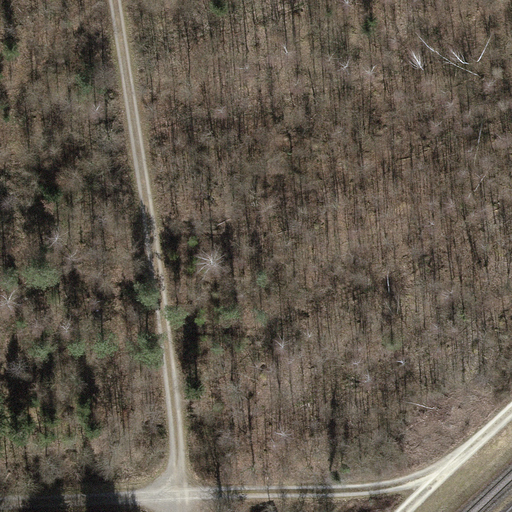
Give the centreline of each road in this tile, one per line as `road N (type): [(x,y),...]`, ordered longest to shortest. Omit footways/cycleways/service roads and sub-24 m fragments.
road 1 (track): [(117,0),(169,340),(183,511)]
road 2 (track): [(0,503),(181,500),(437,479)]
road 3 (track): [(404,511),(511,413)]
